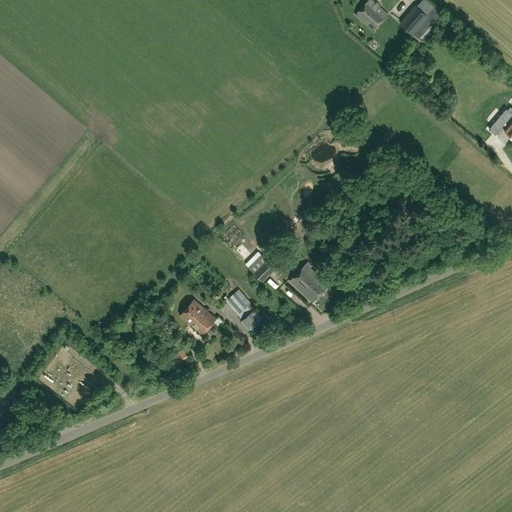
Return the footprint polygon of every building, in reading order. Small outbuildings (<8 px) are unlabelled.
[(367,0),(354,15),(373,31),(387,14),(371,0),(367,0)] [(416,5),(399,23),(412,34),(428,15),(416,5)] [(392,56),(388,60),(394,66),(398,61),(392,56)] [(302,225),(308,233),(312,229),(306,222),(302,225)] [(263,281),(271,273),(276,269),(266,258),(253,271),(263,281)] [(290,280),(313,302),(329,284),(307,263),(290,280)] [(226,300),(242,319),(240,321),(248,330),(263,318),(256,307),(249,313),(247,311),(254,306),(239,289),(226,300)] [(180,315),(202,334),(216,318),(194,299),(180,315)] [(179,346),(174,338),(167,342),(172,350),(179,346)] [(121,359),(125,353),(116,345),(111,351),(121,359)] [(63,364),(67,368),(77,356),(65,347),(47,368),(54,375),(63,364)] [(175,353),(180,362),(189,357),(184,348),(175,353)] [(180,362),(175,353),(165,359),(173,374),(183,368),(180,362)] [(75,378),(87,387),(94,379),(82,370),(75,378)]
